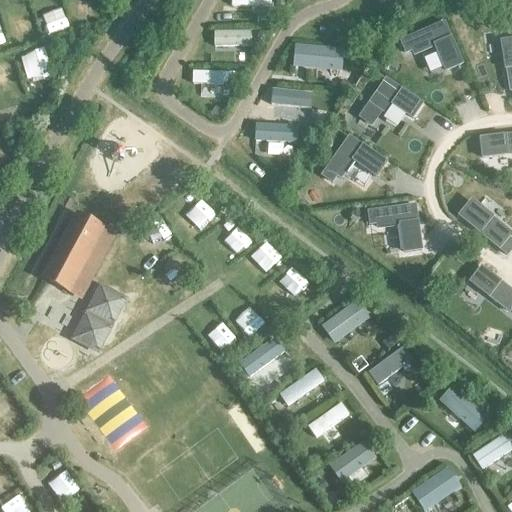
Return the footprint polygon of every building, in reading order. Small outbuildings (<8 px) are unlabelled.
[(443,24),(400,43),(405,54),(412,51),(414,55),(434,46),(446,72),(461,66),(443,24)] [(251,45),(252,33),(213,33),(213,45),(251,45)] [(511,43),(502,45),(509,95),(511,94),(511,43)] [(333,74),(334,61),(292,58),(291,70),(297,71),(297,74),(302,75),(302,71),(312,72),(312,75),(319,76),(319,72),(333,74)] [(233,87),(234,75),(192,73),(192,85),(233,87)] [(385,81),(370,104),(384,114),(390,105),(411,120),(421,106),(385,81)] [(267,103),(310,107),(311,95),(268,91),(267,103)] [(306,130),(260,126),(259,138),(282,140),(282,145),(287,146),(287,141),(305,142),(306,130)] [(511,136),(480,141),(482,160),(511,155),(511,136)] [(348,139),(322,177),(331,184),(336,177),(340,180),(353,162),(376,178),(385,164),(348,139)] [(180,203),(153,223),(160,232),(187,212),(180,203)] [(471,203),(459,218),(495,246),(507,256),(511,249),(511,243),(505,239),(509,234),(471,203)] [(414,207),(368,213),(369,225),(377,224),(378,229),(400,226),(401,234),(399,234),(401,250),(403,250),(404,254),(421,252),(414,207)] [(41,281),(81,302),(117,235),(76,214),(41,281)] [(511,294),(481,270),(470,285),(509,315),(511,310),(511,294)] [(70,341),(98,356),(129,300),(99,285),(70,341)] [(360,303),(326,329),(335,341),(356,325),(358,328),(364,324),(361,321),(369,315),(360,303)] [(275,340),(246,360),(253,369),(281,349),(275,340)] [(403,349),(368,375),(377,387),(412,362),(403,349)] [(315,371),(279,397),(287,408),(323,382),(315,371)] [(484,421),(452,392),(441,404),(473,433),(484,421)] [(340,405),(307,429),(315,440),(348,417),(340,405)] [(504,436),(472,457),(480,468),(511,447),(504,436)] [(363,446),(333,467),(341,477),(370,457),(363,446)] [(424,506),(457,483),(448,471),(416,494),(424,506)]
